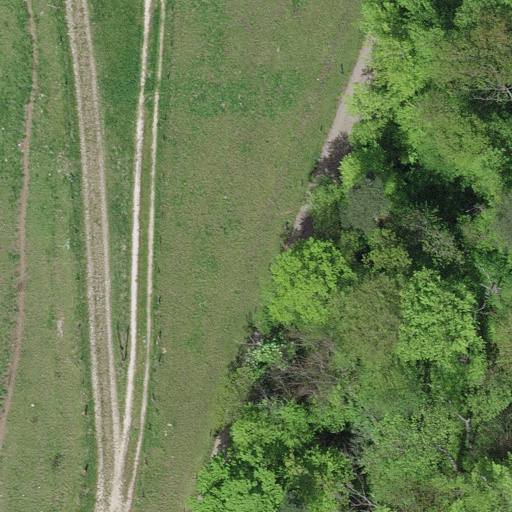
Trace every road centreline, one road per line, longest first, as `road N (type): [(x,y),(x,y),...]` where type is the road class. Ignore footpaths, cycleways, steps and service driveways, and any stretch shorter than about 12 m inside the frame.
road 1 (track): [(118,511),(139,409),(155,0)]
road 2 (track): [(110,511),(96,221),(72,0)]
